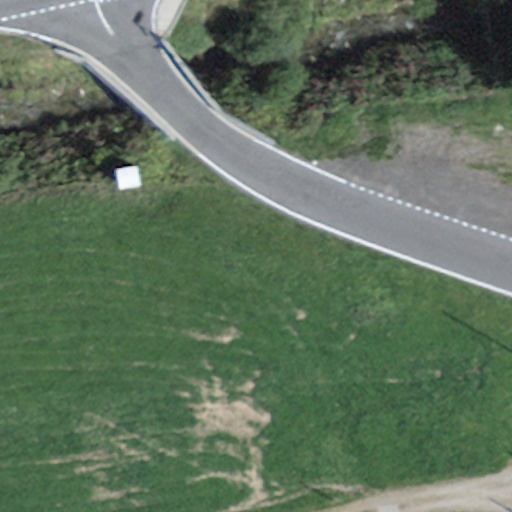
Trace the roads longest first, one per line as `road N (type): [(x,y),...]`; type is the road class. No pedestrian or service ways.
road 1 (tertiary): [(511,279),(293,198),(238,166),(136,63),(107,0)]
road 2 (track): [(367,511),(511,480)]
